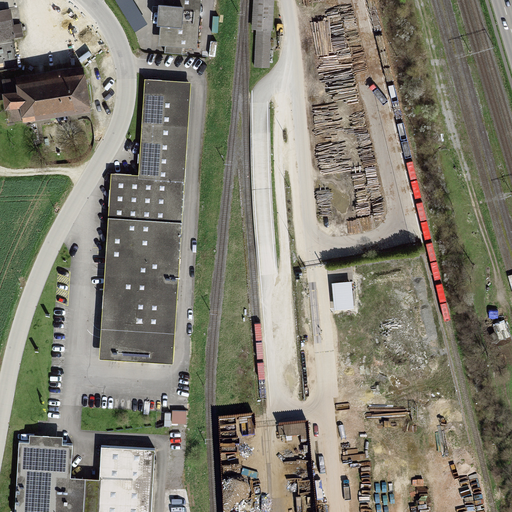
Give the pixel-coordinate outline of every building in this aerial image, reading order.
[(133,0),(115,0),(135,32),(148,24),(133,0)] [(200,0),(161,0),(161,6),(159,6),(156,26),(160,27),(158,46),(165,46),(164,53),(182,55),(183,46),(195,47),(200,0)] [(0,40),(23,37),(21,23),(13,24),(11,9),(0,10),(0,40)] [(83,68),(0,78),(0,94),(4,123),(88,112),(83,68)] [(188,82),(144,79),(138,174),(110,172),(99,359),(172,364),(188,82)] [(29,443),(18,442),(13,511),(84,511),(86,480),(70,479),(71,447),(63,446),(64,437),(29,435),(29,443)] [(151,511),(154,451),(102,449),(100,480),(86,480),(84,511),(151,511)]
